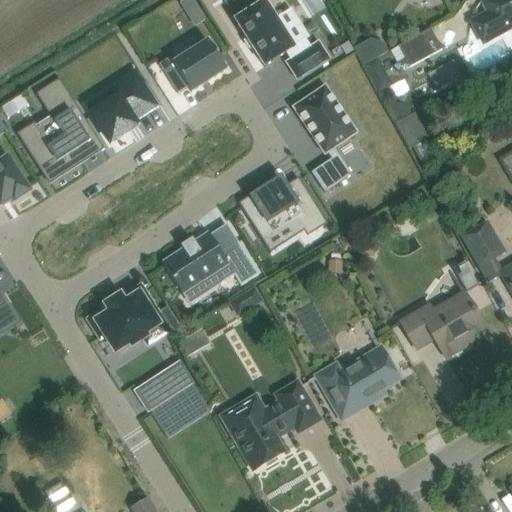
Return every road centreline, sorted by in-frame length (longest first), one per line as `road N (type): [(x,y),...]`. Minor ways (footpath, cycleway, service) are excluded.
road 1 (residential): [(53,309),(9,240),(236,92),(273,153)]
road 2 (residential): [(273,153),(53,309)]
road 3 (residential): [(182,511),(53,309)]
road 4 (unclassified): [(356,511),(511,419)]
